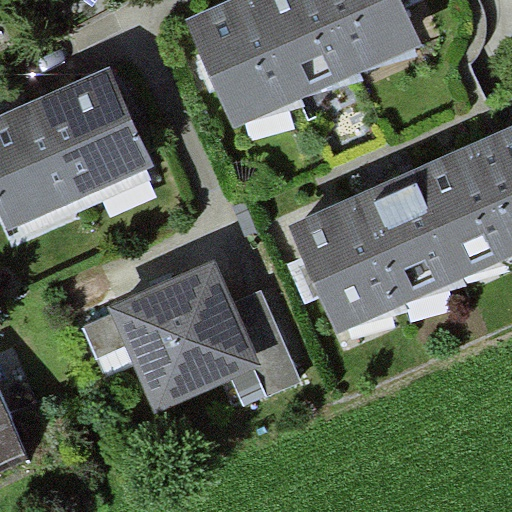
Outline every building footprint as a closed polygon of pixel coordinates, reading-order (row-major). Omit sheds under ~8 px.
[(242,132),(425,45),(402,0),(244,0),(237,4),(191,26),(242,132)] [(0,199),(15,232),(151,171),(107,72),(60,93),(23,109),(0,119),(0,199)] [(343,333),(511,260),(511,135),(501,140),(458,159),(400,184),(340,209),(297,227),(343,333)] [(161,402),(260,361),(219,261),(170,281),(119,303),(161,402)] [(270,282),(240,293),(272,379),(303,368),(270,282)] [(0,468),(16,462),(0,419),(0,468)]
